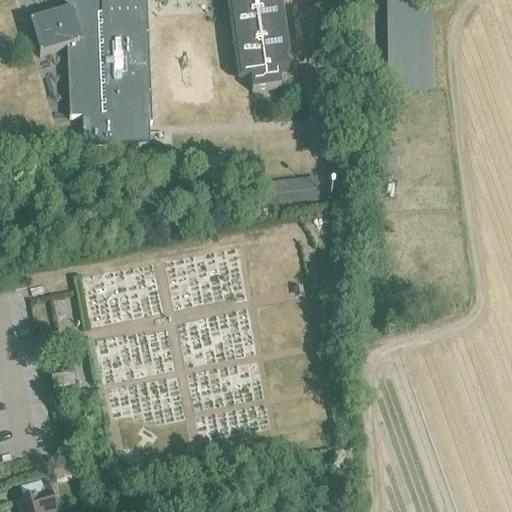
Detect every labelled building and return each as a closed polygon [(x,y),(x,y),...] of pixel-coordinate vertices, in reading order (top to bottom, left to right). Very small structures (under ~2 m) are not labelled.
[(81,120),(82,149),(137,147),(137,127),(151,126),(146,16),(141,16),(140,0),(225,0),(236,84),(249,82),(250,95),(279,91),(277,74),(287,73),(276,0),(69,0),(70,12),(34,23),(43,57),(67,50),(71,121),(81,120)] [(388,90),(432,91),(431,6),(387,7),(388,90)] [(397,151),(376,151),(375,181),(396,183),(397,151)] [(316,178),(258,186),(261,210),(319,203),(316,178)] [(50,375),(52,389),(64,387),(73,385),(71,371),(50,375)] [(77,477),(74,466),(53,471),(56,482),(77,477)] [(54,511),(51,496),(45,498),(42,487),(40,483),(21,488),(23,503),(17,504),(18,511),(54,511)] [(50,485),(42,487),(45,498),(51,496),(52,496),(50,485)]
